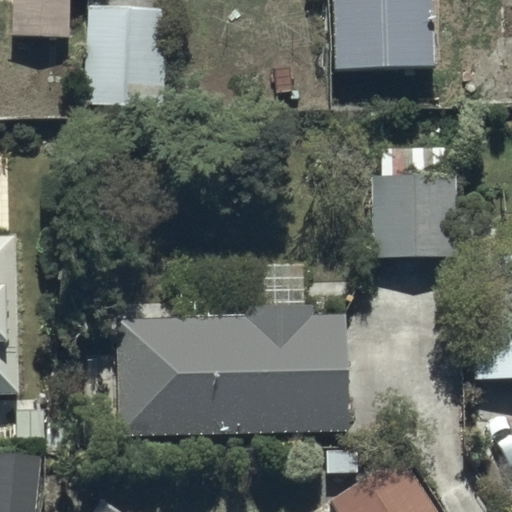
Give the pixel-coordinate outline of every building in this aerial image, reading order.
[(60,0),(1,0),(1,41),(59,42),(60,0)] [(327,0),(329,77),(430,75),(427,0),(327,0)] [(155,16),(78,13),(74,110),(151,113),(155,16)] [(372,180),(360,180),(360,262),(446,262),(445,180),(436,180),(436,153),(371,153),(372,180)] [(495,261),(463,261),(465,383),(511,382),(511,227),(495,228),(495,261)] [(300,322),(300,311),(235,312),(235,320),(119,322),(106,322),(108,439),(334,436),(333,322),(300,322)] [(427,511),(394,458),(320,504),(325,511),(427,511)]
